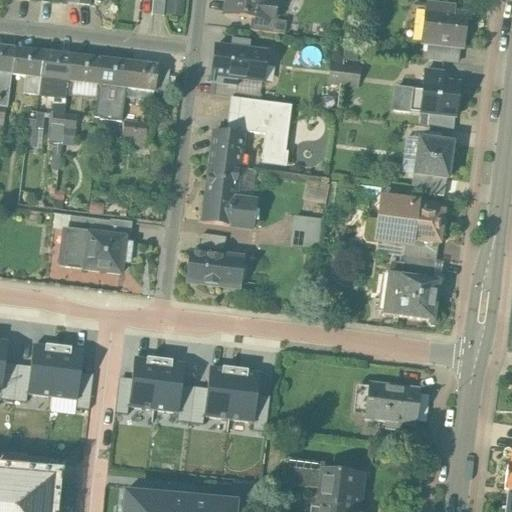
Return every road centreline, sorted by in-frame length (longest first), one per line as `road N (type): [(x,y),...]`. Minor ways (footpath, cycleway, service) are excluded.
road 1 (residential): [(159,319),(477,360)]
road 2 (residential): [(159,319),(194,48)]
road 3 (residential): [(477,360),(511,101)]
road 4 (residential): [(0,23),(194,48)]
road 5 (residential): [(112,314),(95,467)]
road 6 (residential): [(454,511),(477,360)]
